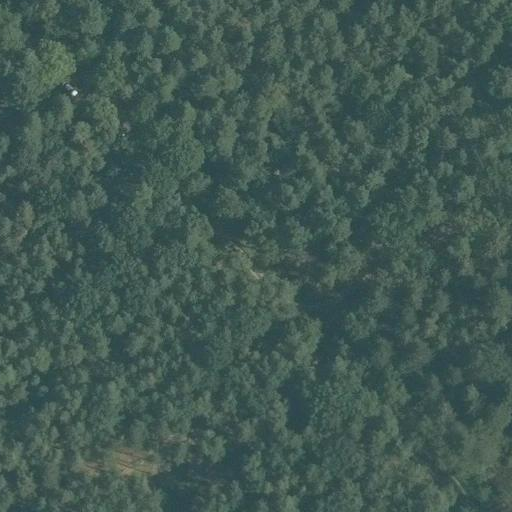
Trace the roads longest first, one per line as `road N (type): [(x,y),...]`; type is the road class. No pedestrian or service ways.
road 1 (track): [(0,20),(293,312)]
road 2 (track): [(293,312),(444,511)]
road 3 (track): [(511,193),(293,312)]
